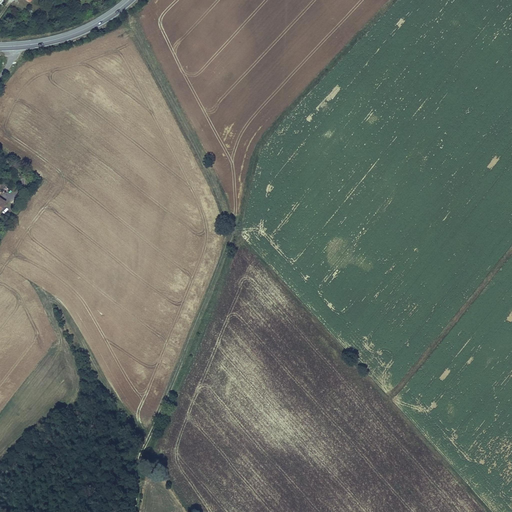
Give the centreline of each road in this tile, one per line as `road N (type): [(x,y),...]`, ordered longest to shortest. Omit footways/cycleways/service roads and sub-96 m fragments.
road 1 (track): [(122,6),(198,149),(228,226),(138,458),(132,511)]
road 2 (primary): [(0,46),(81,31),(129,0)]
